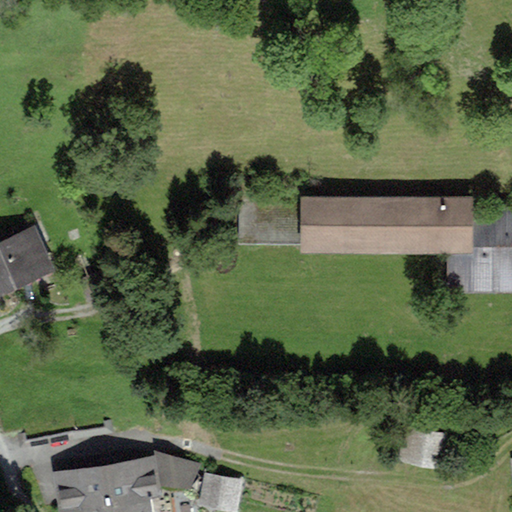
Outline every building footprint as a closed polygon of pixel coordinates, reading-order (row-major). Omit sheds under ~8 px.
[(242,240),(303,241),(304,199),(304,180),(242,180),(242,240)] [(303,241),(446,241),(468,241),(468,208),(468,200),(304,199),(303,241)] [(129,228),(159,223),(156,203),(126,208),(129,228)] [(446,285),(511,285),(511,208),(468,208),(468,241),(446,241),(446,285)] [(0,282),(48,261),(33,229),(0,243),(0,282)] [(50,433),(76,428),(70,397),(45,401),(48,421),(50,433)] [(50,433),(48,421),(45,401),(20,405),(25,437),(50,433)] [(402,427),(397,451),(449,461),(454,436),(402,427)] [(141,511),(138,489),(152,487),(148,460),(133,462),(134,465),(121,467),(119,457),(104,459),(105,470),(77,474),(76,471),(61,473),(66,500),(80,498),(81,511),(141,511)] [(208,475),(205,491),(234,496),(237,480),(208,475)]
